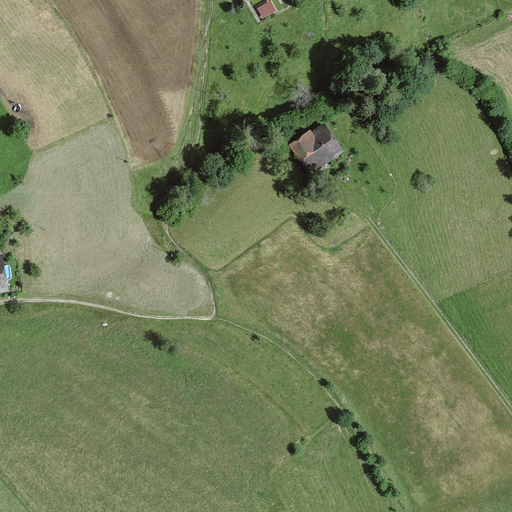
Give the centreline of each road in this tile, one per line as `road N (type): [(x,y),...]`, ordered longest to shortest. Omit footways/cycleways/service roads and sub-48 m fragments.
road 1 (track): [(347,190),(511,410)]
road 2 (track): [(0,301),(206,318)]
